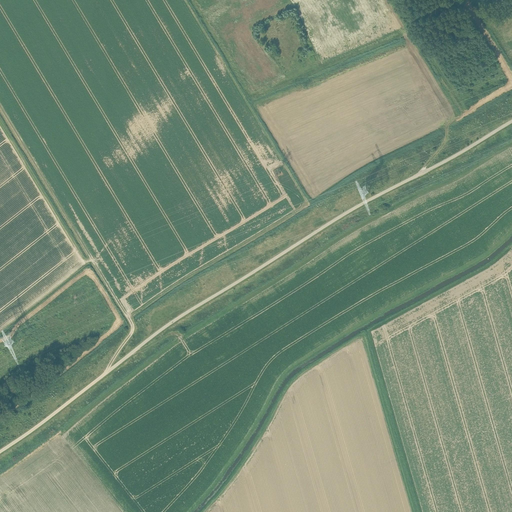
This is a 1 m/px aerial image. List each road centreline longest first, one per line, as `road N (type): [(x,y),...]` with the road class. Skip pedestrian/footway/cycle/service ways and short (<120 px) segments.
road 1 (unclassified): [(0,451),(250,271),(511,121)]
road 2 (track): [(418,174),(462,107),(413,29),(286,81)]
road 3 (track): [(106,372),(132,327),(91,258)]
